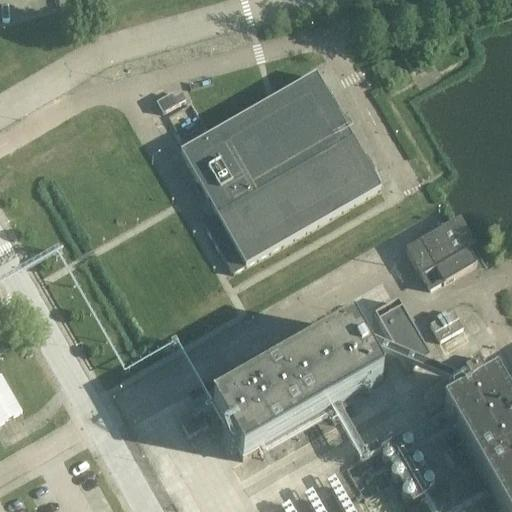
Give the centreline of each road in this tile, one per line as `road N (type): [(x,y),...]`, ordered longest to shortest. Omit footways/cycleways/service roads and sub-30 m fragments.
road 1 (unclassified): [(0,113),(108,52),(308,0)]
road 2 (unclassified): [(98,418),(377,260)]
road 3 (unclassified): [(377,260),(419,232),(420,206),(326,40)]
road 4 (unclassified): [(131,89),(326,40)]
road 5 (unclassified): [(98,418),(0,246)]
road 6 (unclassified): [(326,40),(473,0)]
road 7 (unclassified): [(0,149),(81,102),(131,89)]
road 8 (unclassified): [(478,291),(415,309),(398,297),(377,260)]
road 9 (unclassified): [(190,201),(131,89)]
